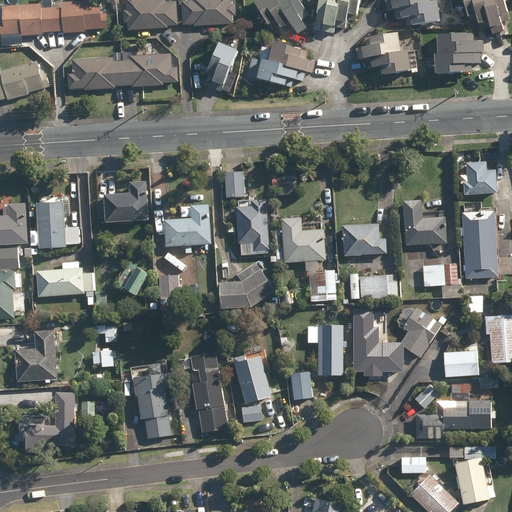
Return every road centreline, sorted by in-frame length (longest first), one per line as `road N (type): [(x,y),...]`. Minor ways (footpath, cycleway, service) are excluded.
road 1 (residential): [(0,145),(511,115)]
road 2 (residential): [(355,433),(285,458),(0,492)]
